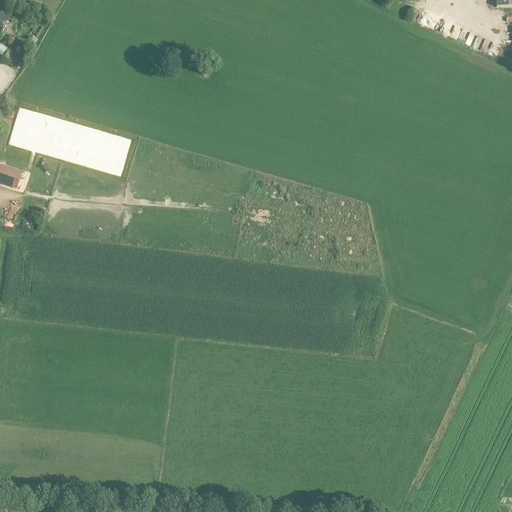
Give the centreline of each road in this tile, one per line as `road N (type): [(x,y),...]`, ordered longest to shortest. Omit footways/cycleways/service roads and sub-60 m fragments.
road 1 (track): [(511,280),(436,439)]
road 2 (track): [(511,70),(357,0)]
